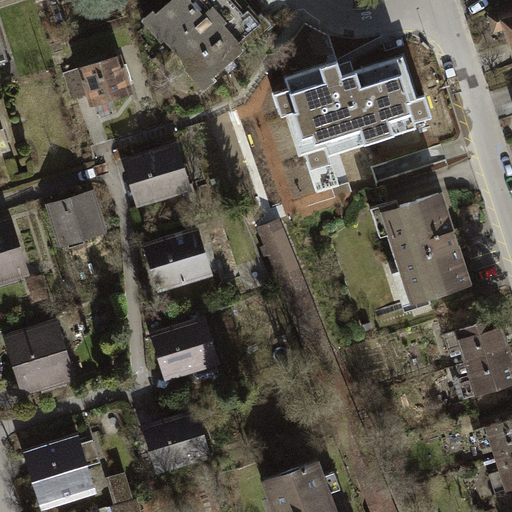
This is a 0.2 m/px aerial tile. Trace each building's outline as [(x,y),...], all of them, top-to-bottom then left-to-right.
[(155,12),(144,23),(164,45),(167,42),(189,66),(185,69),(206,92),(216,82),(213,79),(272,24),(262,12),(259,15),(248,4),(244,8),(237,0),(173,0),(158,15),(155,12)] [(504,28),(511,52),(511,11),(490,19),(494,31),(504,28)] [(343,76),(338,61),(286,78),(297,113),(289,116),(301,154),(327,146),(330,154),(418,126),(409,100),(417,97),(404,56),(343,76)] [(123,57),(65,77),(75,106),(91,100),(98,121),(118,114),(114,102),(136,94),(123,57)] [(0,111),(0,167),(1,168),(0,164),(0,155),(12,153),(0,111)] [(180,144),(124,162),(139,211),(195,193),(180,144)] [(98,192),(48,207),(62,250),(68,249),(69,255),(90,248),(88,242),(111,236),(98,192)] [(476,286),(445,193),(403,208),(401,202),(373,211),(383,241),(389,239),(400,272),(393,274),(407,315),(433,306),(431,301),(476,286)] [(15,219),(0,223),(0,288),(33,278),(15,219)] [(259,258),(248,230),(231,236),(226,221),(203,229),(219,273),(259,258)] [(399,511),(281,223),(258,233),(372,511),(399,511)] [(202,229),(146,247),(161,295),(218,278),(202,229)] [(54,301),(47,280),(38,283),(45,304),(54,301)] [(208,319),(152,336),(166,381),(222,364),(208,319)] [(463,354),(466,364),(511,349),(511,347),(503,319),(446,337),(452,358),(463,354)] [(57,322),(5,338),(25,400),(81,382),(70,345),(65,347),(57,322)] [(463,396),(464,399),(511,383),(511,349),(466,364),(458,367),(462,380),(458,381),(459,384),(451,386),(455,399),(463,396)] [(497,396),(471,404),(475,416),(501,408),(497,396)] [(199,413),(145,428),(159,479),(214,463),(199,413)] [(511,420),(488,428),(498,460),(511,455),(511,420)] [(80,435),(25,452),(42,509),(98,492),(91,470),(102,466),(95,444),(84,447),(80,435)] [(490,475),(497,496),(511,491),(511,455),(498,460),(502,471),(490,475)] [(263,481),(274,511),(340,511),(322,460),(263,481)] [(128,475),(108,481),(117,507),(136,501),(128,475)] [(110,509),(111,511),(146,511),(142,499),(136,501),(117,507),(110,509)]
